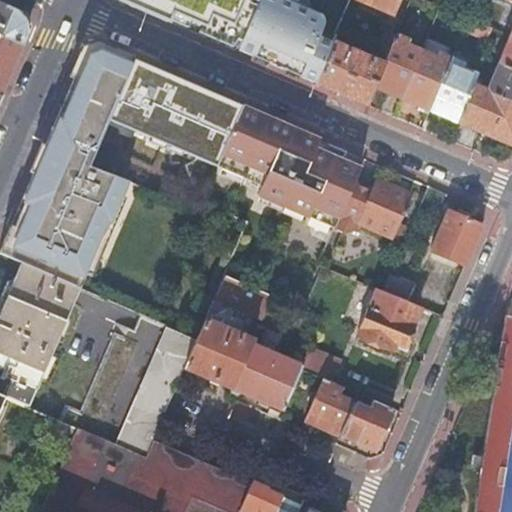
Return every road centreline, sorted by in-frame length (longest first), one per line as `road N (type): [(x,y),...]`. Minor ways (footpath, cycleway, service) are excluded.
road 1 (residential): [(511,196),(72,3)]
road 2 (residential): [(391,501),(511,223)]
road 3 (residential): [(391,501),(182,410)]
road 4 (tertiary): [(72,3),(0,176)]
